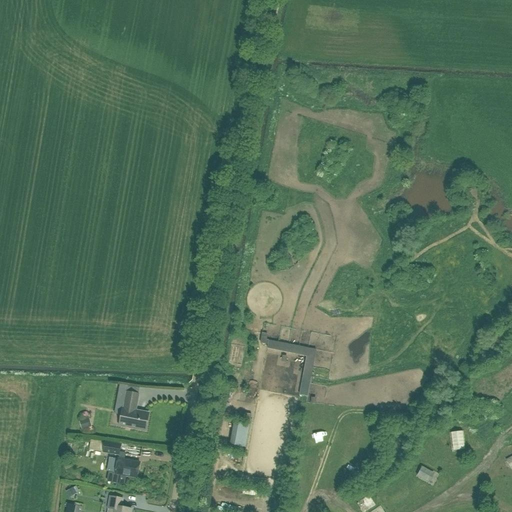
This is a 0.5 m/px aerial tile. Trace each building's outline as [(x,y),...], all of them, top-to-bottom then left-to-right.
[(265,348),(264,356),(297,362),(290,400),(298,402),(306,355),(265,348)] [(139,395),(127,392),(124,408),(123,408),(120,426),(146,431),(149,413),(136,411),(139,395)] [(92,427),(89,419),(79,422),(81,430),(92,427)] [(234,422),(229,450),(245,453),(250,425),(234,422)] [(121,445),(104,442),(102,453),(119,456),(121,445)] [(140,463),(119,459),(116,474),(110,473),(108,482),(124,485),(125,476),(137,478),(140,463)] [(76,488),(69,492),(71,496),(78,493),(76,488)] [(123,499),(111,497),(109,509),(108,511),(131,511),(132,509),(121,507),(123,499)]
